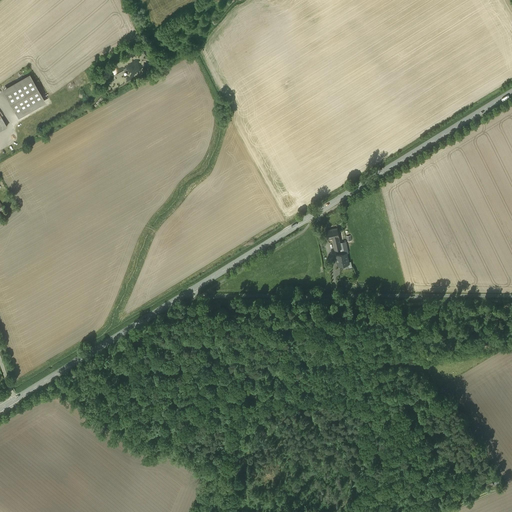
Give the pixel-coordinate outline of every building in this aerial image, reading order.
[(29,74),(3,89),(19,117),(45,102),(29,74)] [(337,228),(326,230),(328,239),(332,238),(339,236),(337,228)] [(339,236),(332,238),(335,250),(341,248),(339,236)] [(346,253),(337,255),(337,258),(337,259),(337,262),(338,262),(339,265),(349,263),(346,253)] [(497,473),(484,480),(487,487),(501,480),(497,473)]
